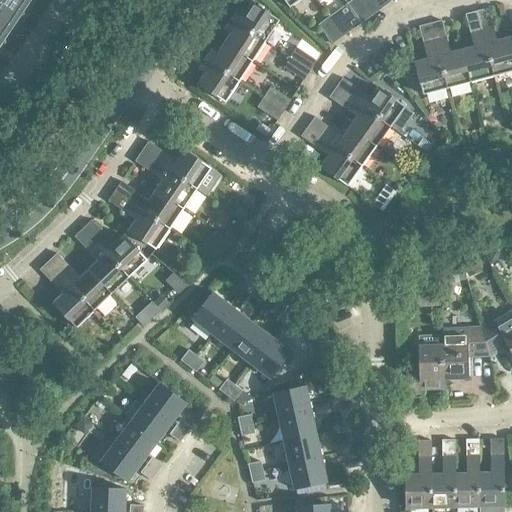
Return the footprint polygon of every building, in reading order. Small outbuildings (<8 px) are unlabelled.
[(0,0),(0,38),(25,0),(0,0)] [(284,0),(290,8),(301,0),(284,0)] [(373,0),(359,0),(371,16),(381,9),(373,0)] [(373,0),(381,9),(390,2),(388,0),(373,0)] [(342,37),(362,23),(347,3),(328,18),(342,37)] [(244,16),(239,13),(233,22),(266,44),(280,22),(252,4),(244,16)] [(497,42),(488,9),(476,11),(493,77),(511,72),(511,48),(509,39),(497,42)] [(473,48),(461,51),(470,83),(493,77),(476,11),(465,14),(473,48)] [(342,37),(328,18),(318,25),(332,45),(342,37)] [(443,27),(441,20),(430,23),(446,89),(470,83),(461,51),(449,54),(443,27)] [(253,63),(266,44),(233,22),(226,32),(232,35),(225,45),(253,63)] [(423,95),(446,89),(430,23),(419,26),(427,59),(414,63),(423,95)] [(239,83),(253,63),(225,45),(223,48),(218,55),(213,52),(206,61),(239,83)] [(310,71),(317,61),(296,47),(290,57),(310,71)] [(310,71),(290,57),(283,67),(303,81),(310,71)] [(200,71),(205,75),(199,84),(223,102),(226,103),(239,83),(206,61),(200,71)] [(370,99),(342,78),(336,88),(391,128),(405,108),(378,88),(370,99)] [(291,101),(270,87),(263,97),(284,111),(291,101)] [(377,147),(391,128),(336,88),(329,97),(357,117),(350,127),(377,147)] [(284,111),(263,97),(257,107),(277,121),(284,111)] [(502,124),(500,114),(483,119),(486,129),(502,124)] [(363,166),(377,147),(350,127),(343,137),(315,117),(308,127),(363,166)] [(363,166),(308,127),(301,136),(329,156),(321,168),(348,187),(363,166)] [(149,142),(147,145),(142,152),(197,189),(211,169),(184,150),(177,161),(154,145),(149,142)] [(163,180),(156,191),(184,209),(197,189),(142,152),(136,161),(163,180)] [(184,209),(156,191),(149,201),(123,183),(121,182),(115,192),(170,229),(184,209)] [(156,250),(170,229),(115,192),(108,201),(110,203),(136,220),(129,232),(156,250)] [(383,211),(388,204),(377,197),(372,204),(383,211)] [(238,205),(233,214),(244,221),(250,213),(238,205)] [(115,245),(92,221),(84,229),(130,278),(147,261),(124,237),(115,245)] [(112,294),(130,278),(84,229),(75,237),(98,262),(89,270),(112,294)] [(237,236),(228,229),(222,236),(231,243),(237,236)] [(202,251),(213,258),(219,251),(211,245),(206,246),(202,251)] [(496,248),(486,253),(491,263),(497,260),(499,254),(496,248)] [(57,254),(49,262),(95,310),(112,294),(89,270),(80,278),(57,254)] [(462,263),(468,277),(482,272),(476,257),(462,263)] [(445,264),(438,266),(439,280),(465,273),(461,260),(445,264)] [(95,310),(49,262),(41,271),(63,294),(54,303),(77,328),(95,310)] [(410,278),(410,293),(428,292),(427,277),(410,278)] [(233,309),(213,294),(193,320),(212,335),(233,309)] [(153,303),(155,305),(161,311),(169,303),(161,295),(153,303)] [(252,324),(233,309),(212,335),(231,350),(252,324)] [(511,309),(492,321),(492,320),(479,328),(488,356),(508,344),(511,352),(511,309)] [(135,317),(140,323),(144,327),(150,321),(141,312),(135,317)] [(251,365),(271,339),(252,324),(231,350),(251,365)] [(442,328),(442,335),(442,347),(443,347),(444,378),(469,377),(469,356),(488,356),(479,328),(464,328),(464,327),(442,328)] [(419,336),(419,348),(420,369),(406,369),(407,397),(420,396),(420,388),(444,387),(444,378),(443,347),(442,347),(442,335),(419,336)] [(290,354),(271,339),(251,365),(270,380),(290,354)] [(188,366),(196,356),(189,350),(180,360),(188,366)] [(196,356),(188,366),(196,372),(204,361),(196,356)] [(227,379),(219,390),(226,395),(234,385),(227,379)] [(185,405),(159,385),(144,404),(170,424),(185,405)] [(234,385),(226,395),(234,401),(242,391),(234,385)] [(272,396),(278,420),(310,413),(305,388),(272,396)] [(107,405),(99,398),(95,404),(102,410),(107,405)] [(155,444),(170,424),(144,404),(129,424),(155,444)] [(283,443),(315,436),(310,413),(278,420),(283,443)] [(250,415),(237,417),(239,427),(252,424),(250,415)] [(181,419),(175,426),(186,435),(192,427),(181,419)] [(155,444),(129,424),(114,443),(141,463),(155,444)] [(255,433),(252,424),(239,427),(242,436),(255,433)] [(186,435),(175,426),(169,434),(180,443),(186,435)] [(321,460),(315,436),(283,443),(288,467),(321,460)] [(480,474),(481,507),(479,507),(479,511),(504,511),(503,439),(490,440),(491,474),(480,474)] [(443,475),(432,475),(432,509),(456,508),(456,474),(455,440),(442,441),(443,475)] [(467,474),(456,474),(456,508),(479,507),(481,507),(480,474),(479,440),(466,440),(467,474)] [(431,441),(418,441),(419,475),(405,475),(406,509),(432,509),(432,475),(431,441)] [(126,483),(141,463),(114,443),(100,463),(126,483)] [(152,457),(146,465),(157,473),(163,465),(152,457)] [(293,491),(326,484),(321,460),(288,467),(293,491)] [(263,471),(261,461),(247,464),(249,474),(263,471)] [(146,465),(140,473),(151,481),(157,473),(146,465)] [(263,471),(249,474),(252,483),(265,480),(263,471)] [(91,489),(90,511),(122,511),(124,491),(91,489)]
